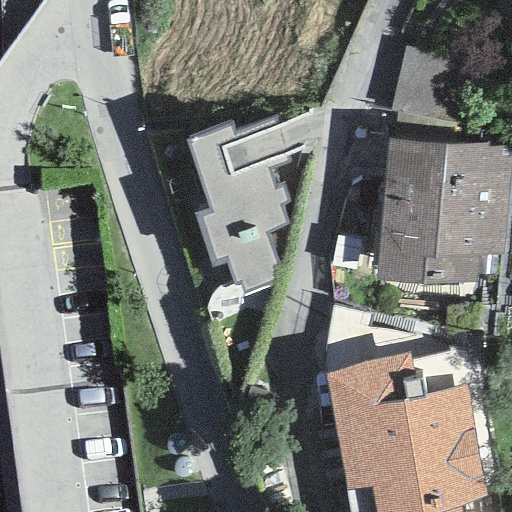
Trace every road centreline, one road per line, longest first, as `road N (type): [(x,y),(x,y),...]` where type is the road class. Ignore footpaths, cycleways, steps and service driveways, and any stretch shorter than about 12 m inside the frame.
road 1 (residential): [(223,476),(269,391),(385,0)]
road 2 (tertiary): [(86,0),(116,126),(223,476)]
